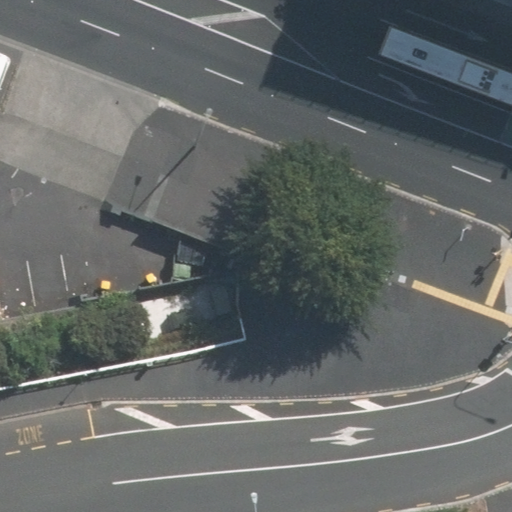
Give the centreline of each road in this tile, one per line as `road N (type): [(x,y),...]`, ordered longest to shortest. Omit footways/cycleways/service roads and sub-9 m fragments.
road 1 (residential): [(0,495),(511,410)]
road 2 (secondary): [(138,0),(511,143)]
